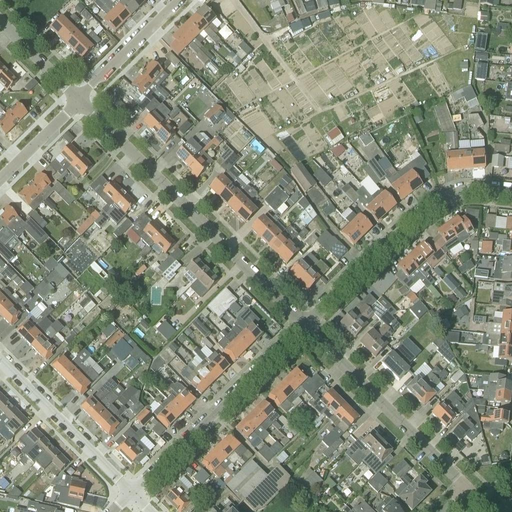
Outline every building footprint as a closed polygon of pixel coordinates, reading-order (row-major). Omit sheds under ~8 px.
[(98,1),(97,0),(94,4),(100,10),(103,7),(98,1)] [(98,1),(103,7),(122,27),(131,18),(115,3),(113,5),(108,0),(107,1),(105,0),(96,0),(97,0),(98,1)] [(112,0),(115,3),(131,18),(138,11),(127,0),(112,0)] [(127,0),(138,11),(147,2),(144,0),(127,0)] [(280,8),(276,0),(270,0),(273,5),(270,6),(274,15),(282,12),(280,8)] [(276,0),(280,8),(284,6),(281,0),(276,0)] [(299,0),(294,0),(296,2),(294,3),(296,6),(301,17),(307,14),(301,3),(300,0),(299,1),(299,0)] [(325,0),(316,0),(315,0),(318,10),(328,8),(325,0)] [(453,0),(453,6),(452,10),(460,11),(462,0),(453,0)] [(315,11),(313,2),(304,5),(307,14),(315,11)] [(74,9),(79,14),(85,8),(80,3),(74,9)] [(122,27),(103,7),(100,10),(107,17),(102,22),(114,35),(122,27)] [(204,8),(196,16),(208,28),(214,35),(218,32),(211,25),(216,20),(204,8)] [(487,22),(488,14),(480,13),(479,21),(487,22)] [(49,29),(57,37),(76,18),(73,15),(66,22),(61,17),(49,29)] [(291,15),(285,18),(288,24),(294,21),(291,15)] [(214,35),(208,28),(196,16),(188,24),(200,36),(203,33),(215,45),(220,41),(214,35)] [(77,18),(76,18),(57,37),(65,45),(77,33),(73,29),(80,22),(77,18)] [(498,23),(497,30),(508,32),(510,26),(498,23)] [(195,40),(200,36),(188,24),(180,32),(209,61),(212,58),(199,45),(195,40)] [(93,49),(88,45),(103,30),(99,27),(92,34),(92,33),(73,53),(81,61),(93,49)] [(89,30),(86,34),(82,38),(77,33),(65,45),(73,53),(92,33),(89,30)] [(209,61),(180,32),(172,40),(175,43),(169,49),(178,57),(183,52),(184,52),(188,47),(196,56),(195,57),(204,66),(209,61)] [(485,39),(477,37),(476,48),(475,48),(480,49),(481,49),(484,49),(485,39)] [(243,42),(238,47),(246,56),(251,51),(243,42)] [(179,63),(169,53),(164,58),(174,68),(179,63)] [(232,53),(228,57),(237,66),(241,62),(232,53)] [(152,63),(142,75),(152,84),(162,73),(152,63)] [(240,74),(245,70),(241,65),(237,70),(240,74)] [(483,80),(484,71),(476,70),(475,79),(483,80)] [(17,82),(6,71),(0,77),(0,85),(7,92),(17,82)] [(142,96),(152,84),(142,75),(131,87),(142,96)] [(476,99),(470,87),(449,97),(453,104),(463,99),(466,104),(476,99)] [(163,91),(160,95),(165,99),(169,96),(163,91)] [(42,100),(38,96),(33,101),(37,105),(42,100)] [(146,99),(145,99),(137,108),(142,113),(145,110),(150,103),(146,99)] [(154,100),(150,103),(145,110),(150,115),(143,123),(154,134),(164,124),(169,120),(167,118),(170,114),(161,105),(160,106),(154,100)] [(219,102),(215,106),(203,118),(213,128),(221,119),(227,125),(235,118),(219,102)] [(450,145),(450,151),(457,151),(456,134),(455,131),(445,103),(433,109),(444,137),(444,145),(450,145)] [(17,104),(6,115),(16,125),(27,114),(17,104)] [(128,111),(124,107),(120,112),(124,116),(128,111)] [(171,121),(175,116),(172,113),(170,114),(167,118),(169,120),(169,119),(171,121)] [(0,131),(4,136),(16,125),(6,115),(0,121),(0,131)] [(423,122),(420,115),(413,119),(416,125),(423,122)] [(483,126),(477,116),(467,117),(468,127),(474,126),(476,130),(483,126)] [(176,135),(164,124),(154,134),(165,145),(176,135)] [(185,136),(192,129),(187,124),(180,131),(185,136)] [(331,142),(341,135),(336,129),(326,136),(331,142)] [(74,140),(67,132),(61,138),(69,145),(74,140)] [(368,135),(358,139),(365,149),(374,142),(368,135)] [(211,143),(213,145),(216,149),(222,143),(217,137),(211,143)] [(191,140),(186,145),(176,156),(187,167),(202,152),(200,150),(191,140)] [(204,154),(208,149),(205,145),(200,150),(202,152),(187,167),(198,178),(213,163),(204,154)] [(216,163),(220,168),(233,154),(224,145),(220,151),(224,155),(216,163)] [(56,182),(57,181),(60,177),(66,172),(67,171),(71,167),(81,157),(69,146),(60,156),(64,161),(59,165),(58,166),(54,162),(45,171),(56,182)] [(335,157),(345,153),(342,146),(332,150),(335,157)] [(492,158),(502,158),(499,158),(500,154),(508,155),(509,147),(494,146),(493,157),(492,157),(492,158)] [(272,162),(276,158),(267,150),(263,153),(272,162)] [(471,171),(484,169),(482,153),(470,154),(471,171)] [(239,159),(233,154),(220,168),(225,172),(227,171),(228,171),(239,159)] [(458,155),(459,172),(471,171),(470,154),(458,155)] [(458,155),(446,157),(447,173),(459,172),(458,155)] [(81,157),(71,167),(67,171),(77,180),(80,176),(82,178),(92,168),(81,157)] [(385,179),(387,182),(396,175),(391,168),(384,158),(376,165),(386,178),(385,179)] [(492,158),(491,168),(501,169),(502,158),(492,158)] [(366,165),(367,166),(379,182),(385,179),(386,178),(376,165),(373,160),(366,165)] [(282,170),(273,162),(269,165),(278,174),(282,170)] [(316,186),(300,165),(290,173),(305,194),(316,186)] [(375,186),(379,182),(367,166),(363,170),(375,186)] [(312,176),(324,188),(331,181),(320,169),(312,176)] [(68,174),(66,172),(60,177),(57,181),(59,183),(68,174)] [(411,195),(421,187),(411,173),(400,181),(411,195)] [(62,201),(68,195),(58,184),(51,190),(48,187),(51,185),(40,174),(29,185),(44,201),(46,199),(47,200),(54,193),(62,201)] [(219,198),(234,183),(226,174),(210,189),(219,198)] [(411,195),(400,181),(396,175),(387,182),(391,187),(391,188),(401,202),(411,195)] [(284,190),(292,182),(285,176),(278,184),(284,190)] [(246,188),(243,191),(241,193),(227,207),(236,216),(247,204),(250,202),(249,202),(251,200),(257,194),(252,190),(258,183),(254,179),(247,187),(246,188)] [(359,198),(347,185),(344,188),(340,183),(339,184),(337,182),(334,185),(353,204),(359,198)] [(109,208),(113,204),(124,194),(113,183),(98,197),(109,208)] [(234,183),(219,198),(227,207),(241,193),(243,191),(234,183)] [(28,208),(33,203),(37,207),(42,203),(47,207),(50,203),(47,200),(46,199),(44,201),(29,185),(18,197),(28,208)] [(268,207),(282,192),(277,188),(263,202),(268,207)] [(291,193),(287,189),(283,193),(288,197),(291,193)] [(79,190),(72,197),(76,202),(83,194),(79,190)] [(397,209),(380,191),(378,193),(377,193),(373,196),(371,199),(386,215),(390,211),(392,213),(397,209)] [(282,192),(268,207),(275,213),(289,199),(282,192)] [(135,205),(124,194),(113,204),(125,215),(135,205)] [(297,205),(304,212),(309,206),(304,198),(297,205)] [(371,199),(362,208),(376,224),(386,215),(371,199)] [(247,204),(236,216),(245,224),(256,213),(247,204)] [(322,211),(326,218),(336,212),(331,205),(322,211)] [(309,206),(304,212),(298,219),(307,227),(316,217),(309,206)] [(13,231),(19,226),(22,222),(7,207),(0,214),(0,222),(6,229),(11,233),(13,231)] [(102,211),(106,215),(110,211),(107,207),(102,211)] [(478,211),(466,209),(464,216),(477,219),(478,211)] [(29,219),(38,229),(44,223),(32,211),(26,216),(29,219)] [(95,222),(94,224),(98,228),(100,230),(110,219),(106,215),(102,211),(98,216),(100,218),(95,222)] [(371,229),(359,218),(357,216),(356,217),(352,214),(345,221),(348,224),(362,238),(371,229)] [(260,239),(272,228),(276,223),(267,215),(251,230),(260,239)] [(486,216),(485,228),(495,229),(496,217),(486,216)] [(38,229),(29,219),(24,224),(22,226),(36,241),(43,234),(38,229)] [(464,219),(459,222),(457,219),(447,226),(459,245),(460,244),(460,245),(470,239),(468,236),(473,233),(464,219)] [(127,220),(113,235),(118,240),(132,225),(127,220)] [(140,239),(147,247),(149,248),(153,244),(154,244),(164,234),(153,223),(142,233),(144,235),(140,239)] [(339,233),(341,234),(341,235),(353,247),(362,238),(348,224),(339,233)] [(459,245),(447,226),(437,233),(439,236),(433,242),(444,255),(459,245)] [(289,227),(280,236),(269,248),(277,256),(291,243),(297,237),(298,236),(289,227)] [(81,236),(85,233),(80,228),(75,232),(80,237),(81,236)] [(269,248),(280,236),(272,228),(260,239),(269,248)] [(304,229),(298,236),(297,237),(301,241),(308,233),(304,229)] [(338,243),(334,239),(331,238),(325,232),(318,240),(316,242),(321,247),(325,243),(331,249),(338,243)] [(175,245),(164,234),(154,244),(165,255),(175,245)] [(318,240),(313,235),(304,244),(309,249),(316,242),(318,240)] [(94,239),(89,243),(98,253),(103,248),(94,239)] [(491,254),(493,243),(483,241),(481,252),(491,254)] [(415,252),(431,270),(445,257),(444,255),(433,242),(426,248),(423,245),(415,252)] [(291,243),(277,256),(286,265),(300,251),(291,243)] [(347,252),(338,243),(331,249),(328,253),(337,262),(347,252)] [(0,245),(0,255),(6,261),(11,256),(0,245)] [(142,252),(146,255),(151,250),(149,248),(147,247),(142,252)] [(146,255),(142,252),(138,256),(140,258),(141,260),(146,255)] [(431,270),(415,252),(406,260),(424,280),(428,276),(427,275),(427,273),(431,270)] [(64,260),(61,256),(55,262),(58,265),(64,260)] [(176,262),(170,256),(157,269),(163,275),(176,262)] [(49,274),(58,266),(52,259),(43,267),(49,274)] [(511,260),(495,259),(493,280),(511,282),(511,260)] [(191,287),(207,271),(196,260),(184,272),(186,274),(183,277),(190,284),(189,285),(191,287)] [(298,283),(312,269),(303,260),(289,274),(298,283)] [(436,293),(424,280),(406,260),(398,268),(400,271),(394,277),(409,291),(419,282),(432,296),(436,293)] [(161,276),(168,283),(175,276),(174,274),(181,267),(176,262),(163,275),(161,276)] [(143,266),(134,274),(137,278),(146,270),(143,266)] [(12,283),(13,282),(17,278),(7,267),(0,273),(0,275),(4,279),(6,277),(12,283)] [(312,269),(298,283),(307,292),(323,276),(314,267),(312,269)] [(439,278),(443,275),(437,268),(433,272),(439,278)] [(207,271),(191,287),(190,287),(201,299),(208,292),(218,282),(207,271)] [(22,282),(17,278),(13,282),(17,287),(22,282)] [(26,283),(24,285),(19,290),(26,297),(27,295),(33,289),(26,283)] [(99,291),(105,297),(109,293),(108,293),(112,289),(107,284),(99,291)] [(49,285),(37,296),(43,301),(54,290),(49,285)] [(511,286),(493,285),(492,293),(491,302),(491,307),(499,308),(511,309),(511,307),(511,286)] [(186,290),(185,289),(182,289),(176,294),(180,297),(186,290)] [(0,308),(6,302),(11,297),(10,296),(11,296),(6,291),(6,292),(5,290),(0,294),(0,308)] [(231,295),(225,290),(207,308),(218,319),(221,317),(216,311),(231,295)] [(460,291),(455,295),(460,301),(466,296),(461,290),(460,291)] [(404,296),(408,301),(413,296),(409,291),(404,296)] [(21,302),(18,304),(3,320),(10,326),(21,316),(25,311),(22,308),(31,299),(27,295),(26,297),(21,302)] [(236,301),(231,295),(216,311),(221,317),(236,301)] [(347,332),(376,303),(369,295),(361,303),(352,312),(340,324),(347,332)] [(445,302),(450,307),(457,301),(451,296),(445,302)] [(18,304),(21,302),(20,302),(18,299),(16,301),(11,297),(6,302),(0,308),(0,316),(3,320),(18,304)] [(83,310),(91,302),(87,298),(78,306),(83,310)] [(91,302),(83,310),(87,315),(95,307),(91,302)] [(409,312),(418,321),(424,314),(428,311),(419,302),(409,312)] [(366,327),(364,325),(373,315),(379,321),(386,313),(376,303),(347,332),(355,339),(366,327)] [(386,313),(379,321),(384,326),(375,336),(372,332),(360,344),(367,351),(396,323),(397,322),(392,318),(396,313),(391,308),(386,313)] [(452,313),(455,317),(457,320),(463,315),(459,309),(452,313)] [(205,310),(201,315),(205,319),(209,314),(205,310)] [(433,320),(441,315),(438,311),(434,314),(431,311),(429,313),(433,320)] [(24,340),(45,319),(48,317),(44,313),(35,321),(32,318),(17,333),(24,340)] [(501,320),(493,320),(493,325),(511,326),(511,314),(511,315),(502,314),(501,319),(501,320)] [(237,324),(255,342),(262,335),(244,317),(237,324)] [(41,337),(46,332),(42,328),(48,322),(45,319),(24,340),(31,347),(41,337)] [(445,333),(445,332),(438,319),(434,322),(440,333),(445,333)] [(210,334),(196,320),(191,325),(205,339),(210,334)] [(140,324),(145,330),(149,327),(144,321),(140,324)] [(176,333),(164,322),(156,331),(167,342),(176,333)] [(248,349),(255,342),(237,324),(236,323),(233,326),(234,327),(230,331),(231,332),(248,349)] [(396,323),(367,351),(375,359),(386,347),(383,344),(400,327),(396,323)] [(489,337),(511,339),(511,326),(493,325),(487,324),(485,336),(489,336),(489,337)] [(115,330),(109,325),(101,333),(107,339),(115,330)] [(57,335),(50,328),(46,332),(41,337),(31,347),(38,354),(53,339),(54,337),(57,335)] [(72,332),(63,341),(67,345),(76,336),(72,332)] [(119,332),(105,346),(109,349),(117,341),(118,343),(124,336),(122,334),(122,335),(119,332)] [(223,339),(241,356),(248,349),(231,332),(227,336),(223,332),(220,335),(223,339)] [(440,333),(440,335),(445,343),(455,344),(458,344),(459,335),(445,333),(440,333)] [(438,350),(445,343),(440,335),(431,344),(438,350)] [(126,345),(130,341),(126,336),(122,341),(126,345)] [(488,348),(499,349),(511,350),(511,339),(489,337),(483,336),(479,347),(488,348)] [(53,339),(38,354),(44,361),(61,344),(54,337),(53,339)] [(212,347),(205,339),(201,343),(208,351),(212,347)] [(241,356),(223,339),(217,345),(234,363),(241,356)] [(128,355),(132,351),(128,347),(126,345),(122,341),(110,352),(105,356),(112,363),(116,359),(120,363),(128,355)] [(406,368),(415,359),(398,342),(389,350),(393,354),(381,365),(384,368),(395,380),(396,380),(398,382),(409,371),(406,368)] [(136,347),(132,343),(128,347),(132,351),(136,347)] [(445,343),(438,350),(436,352),(449,365),(454,360),(445,343)] [(168,349),(173,354),(178,349),(173,344),(168,349)] [(139,360),(142,362),(146,358),(136,347),(132,351),(128,355),(136,363),(139,360)] [(168,349),(158,358),(164,364),(166,366),(176,357),(173,354),(168,349)] [(199,366),(200,367),(215,382),(222,375),(207,360),(196,349),(192,352),(202,363),(199,366)] [(511,361),(511,350),(499,349),(497,360),(511,361)] [(65,382),(89,358),(91,357),(84,350),(74,360),(59,375),(65,382)] [(229,368),(218,357),(214,353),(207,360),(222,375),(229,368)] [(59,375),(74,360),(71,357),(66,362),(62,357),(51,368),(59,375)] [(145,366),(150,361),(147,357),(146,358),(142,362),(145,366)] [(65,382),(72,389),(91,370),(94,368),(93,368),(96,365),(89,358),(65,382)] [(164,364),(158,358),(154,363),(151,370),(155,373),(164,364)] [(208,389),(215,382),(200,367),(196,371),(190,365),(187,368),(208,389)] [(201,396),(208,389),(187,368),(183,371),(189,377),(186,381),(201,396)] [(304,392),(311,399),(316,394),(317,393),(316,392),(324,384),(316,377),(315,376),(310,380),(309,378),(307,380),(297,369),(290,377),(304,392)] [(90,385),(98,377),(91,370),(72,389),(79,396),(90,385)] [(431,393),(448,375),(444,370),(438,376),(415,399),(420,405),(421,404),(423,407),(434,396),(431,393)] [(433,371),(420,383),(417,380),(407,390),(410,393),(409,394),(415,399),(438,376),(433,371)] [(455,384),(464,375),(459,371),(450,380),(455,384)] [(137,380),(143,386),(147,374),(144,373),(137,380)] [(466,384),(464,375),(457,382),(460,384),(462,384),(466,384)] [(504,384),(505,377),(490,376),(489,388),(478,387),(477,392),(483,393),(510,395),(511,384),(504,384)] [(290,377),(283,384),(298,399),(301,395),(304,392),(290,377)] [(97,391),(98,392),(88,403),(86,402),(80,409),(87,416),(110,393),(116,387),(110,380),(97,391)] [(167,387),(189,408),(196,401),(181,386),(177,390),(174,386),(169,381),(165,385),(167,387)] [(291,406),(298,399),(283,384),(276,390),(291,406)] [(123,407),(129,401),(139,392),(130,387),(117,399),(116,400),(119,403),(123,407)] [(181,416),(189,408),(167,387),(164,390),(168,394),(170,397),(166,400),(181,416)] [(293,408),(291,406),(276,390),(269,397),(286,415),(293,408)] [(322,415),(338,399),(330,391),(322,399),(316,394),(311,399),(312,400),(314,402),(310,407),(320,417),(322,415)] [(144,408),(138,402),(140,393),(139,392),(129,401),(134,406),(129,410),(135,417),(144,408)] [(116,400),(117,399),(110,393),(87,416),(94,422),(111,406),(116,400)] [(509,406),(510,395),(483,393),(483,397),(488,397),(487,402),(509,406)] [(0,416),(2,414),(11,406),(3,397),(0,400),(0,416)] [(329,421),(344,406),(338,399),(322,415),(329,421)] [(454,399),(451,402),(448,399),(442,404),(442,403),(431,414),(438,422),(457,402),(454,399)] [(163,404),(160,407),(175,422),(181,416),(166,400),(163,404)] [(458,403),(457,402),(438,422),(446,429),(457,419),(456,418),(462,412),(465,415),(473,406),(471,400),(465,406),(460,401),(458,403)] [(263,403),(256,410),(271,425),(278,432),(281,428),(275,422),(279,418),(274,414),(263,403)] [(2,414),(0,416),(0,433),(5,428),(5,429),(19,414),(11,406),(2,414)] [(101,429),(118,413),(111,406),(94,422),(101,429)] [(336,428),(351,413),(344,406),(329,421),(336,428)] [(476,415),(473,406),(465,415),(468,418),(470,420),(476,415)] [(108,437),(110,435),(113,438),(127,425),(120,418),(127,411),(123,407),(118,413),(101,429),(108,437)] [(175,422),(160,407),(157,410),(153,414),(157,418),(157,419),(168,429),(175,422)] [(264,432),(271,425),(256,410),(249,417),(264,432)] [(303,417),(309,423),(315,416),(309,410),(303,417)] [(153,418),(148,414),(145,411),(135,421),(143,428),(153,418)] [(507,426),(508,415),(494,413),(494,412),(487,411),(486,414),(485,417),(480,417),(480,423),(483,423),(482,430),(490,430),(490,434),(492,436),(497,437),(499,435),(500,431),(502,432),(502,426),(507,426)] [(343,443),(339,439),(359,420),(351,413),(336,428),(334,431),(330,435),(321,443),(328,449),(322,455),(326,460),(343,443)] [(28,423),(19,414),(5,429),(13,437),(28,423)] [(479,423),(476,415),(470,420),(468,418),(462,424),(451,435),(459,443),(479,423)] [(242,424),(257,439),(261,443),(268,436),(264,432),(249,417),(242,424)] [(298,432),(303,428),(295,420),(290,424),(291,425),(298,432)] [(165,432),(158,424),(154,428),(151,431),(158,439),(165,432)] [(250,446),(257,439),(242,424),(235,431),(250,446)] [(286,430),(294,437),(298,432),(291,425),(286,430)] [(19,463),(44,438),(35,429),(26,438),(29,442),(22,450),(27,455),(19,463)] [(141,441),(130,429),(122,437),(115,444),(119,448),(115,451),(124,459),(139,443),(141,441)] [(357,468),(362,462),(382,442),(372,433),(363,442),(360,439),(348,451),(344,455),(357,468)] [(230,436),(223,443),(244,465),(247,462),(243,457),(247,452),(241,446),(230,436)] [(38,461),(52,447),(44,438),(19,463),(22,466),(28,460),(33,466),(35,464),(38,461)] [(280,444),(283,448),(289,442),(285,439),(280,444)] [(388,455),(391,452),(382,442),(362,462),(376,476),(378,473),(392,459),(388,455)] [(150,453),(139,443),(124,459),(131,466),(133,464),(136,467),(150,453)] [(223,443),(216,450),(231,465),(232,467),(236,463),(241,467),(244,465),(223,443)] [(275,456),(282,449),(276,443),(269,450),(275,456)] [(269,450),(265,446),(257,454),(267,464),(275,456),(269,450)] [(61,455),(52,447),(38,461),(35,464),(43,473),(61,455)] [(231,465),(216,450),(209,456),(226,474),(229,477),(232,481),(240,473),(237,470),(233,474),(227,468),(231,465)] [(61,455),(43,473),(47,476),(50,472),(55,477),(69,463),(61,455)] [(202,463),(218,480),(222,476),(223,477),(226,474),(209,456),(202,463)] [(404,476),(411,470),(402,461),(391,473),(399,481),(403,485),(421,503),(433,491),(419,478),(413,484),(404,476)] [(232,481),(227,486),(224,489),(240,505),(243,502),(267,478),(251,462),(240,473),(232,481)] [(278,466),(267,478),(243,502),(253,511),(254,511),(257,511),(290,479),(278,466)] [(295,484),(299,487),(308,478),(313,473),(309,469),(295,484)] [(200,486),(209,477),(202,470),(193,479),(200,486)] [(299,487),(308,497),(322,482),(313,473),(308,478),(299,487)] [(387,483),(378,473),(376,476),(372,479),(382,489),(387,483)] [(69,491),(85,494),(86,486),(82,485),(82,483),(78,482),(78,480),(66,477),(63,474),(50,486),(55,487),(59,488),(59,489),(64,490),(64,489),(69,491)] [(223,483),(227,486),(232,481),(229,477),(223,483)] [(9,485),(3,479),(0,481),(0,487),(4,491),(9,485)] [(331,491),(336,486),(329,479),(324,483),(331,491)] [(382,489),(372,479),(367,484),(377,494),(382,489)] [(221,490),(225,487),(218,480),(215,484),(221,490)] [(165,500),(173,508),(184,497),(187,494),(186,494),(188,491),(179,482),(169,491),(171,494),(165,500)] [(197,485),(191,490),(195,495),(201,489),(197,485)] [(411,511),(421,503),(403,485),(400,487),(397,491),(394,495),(410,511),(411,511)] [(85,494),(69,491),(64,489),(64,490),(59,489),(59,488),(55,487),(53,493),(59,495),(57,504),(78,509),(80,501),(83,502),(85,494)] [(15,488),(8,495),(10,497),(18,498),(21,494),(15,488)] [(191,511),(195,509),(193,507),(197,503),(187,494),(184,497),(173,508),(176,511),(191,511)] [(375,511),(398,511),(397,510),(399,509),(388,498),(375,511)] [(372,511),(363,502),(358,507),(357,506),(351,511),(372,511)]
